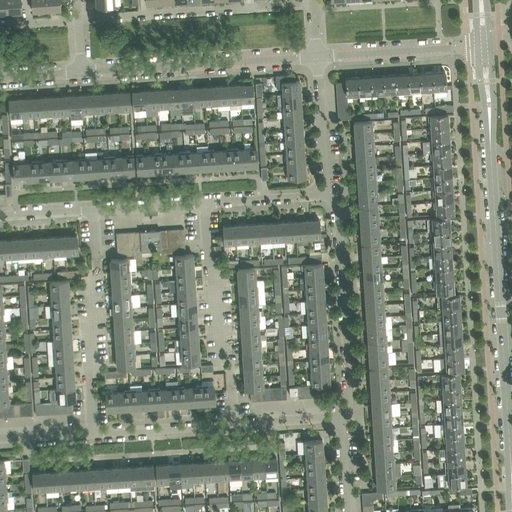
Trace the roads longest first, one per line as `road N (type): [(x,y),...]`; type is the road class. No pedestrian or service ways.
road 1 (secondary): [(511,468),(491,120)]
road 2 (residential): [(77,20),(313,4)]
road 3 (tertiary): [(316,55),(81,73)]
road 4 (residential): [(340,417),(352,397),(351,368),(342,208),(328,197)]
road 5 (residential): [(231,385),(230,368),(220,365),(205,204)]
road 6 (residential): [(93,432),(97,262)]
road 7 (tertiary): [(467,46),(316,55)]
road 8 (residential): [(328,197),(316,55)]
road 9 (residential): [(93,432),(234,425)]
road 10 (residential): [(205,204),(328,197)]
